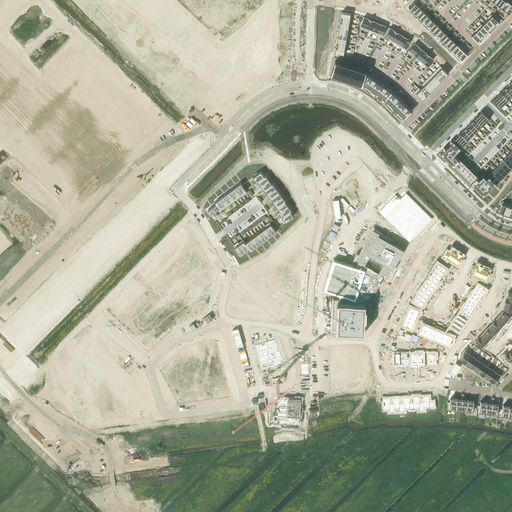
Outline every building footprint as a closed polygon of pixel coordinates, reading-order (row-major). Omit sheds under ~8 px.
[(500,0),(496,6),(500,9),(506,0),(500,0)] [(506,0),(500,9),(504,12),(504,11),(510,3),(506,0)] [(409,7),(408,7),(408,9),(409,9),(409,10),(411,12),(418,6),(414,2),(409,7)] [(418,6),(411,12),(415,16),(421,9),(418,6)] [(421,9),(415,16),(418,19),(425,11),(422,8),(421,9)] [(425,11),(418,19),(421,22),(429,14),(425,11)] [(429,14),(421,22),(424,25),(431,19),(432,18),(429,14)] [(490,14),(487,17),(488,19),(488,18),(495,26),(499,22),(490,14)] [(363,17),(360,26),(365,28),(365,27),(368,18),(363,17)] [(488,19),(485,22),(492,29),(495,26),(488,18),(488,19)] [(431,19),(424,25),(428,29),(434,22),(431,19)] [(434,22),(428,29),(431,32),(439,24),(435,21),(434,22)] [(373,30),(373,33),(377,35),(382,24),(377,22),(374,31),(373,30)] [(482,25),(489,32),(492,29),(485,22),(482,25)] [(481,23),(477,27),(486,35),(489,32),(482,25),(481,23)] [(382,24),(377,35),(382,36),(386,26),(382,24)] [(439,24),(431,32),(434,35),(441,28),(442,27),(439,24)] [(389,27),(385,35),(389,38),(394,30),(389,27)] [(477,27),(474,30),(475,32),(482,39),(486,35),(477,27)] [(441,28),(434,35),(438,38),(445,31),(441,28)] [(389,38),(388,40),(392,42),(393,41),(398,32),(394,30),(389,38)] [(445,31),(438,38),(441,42),(447,35),(448,35),(445,31)] [(398,32),(393,41),(396,44),(397,44),(402,35),(398,32)] [(475,32),(471,35),(479,42),(482,39),(475,32)] [(396,44),(396,45),(400,47),(406,37),(402,35),(397,44),(396,44)] [(447,35),(441,42),(444,45),(450,38),(447,35)] [(406,37),(400,47),(405,50),(410,40),(406,37)] [(450,38),(444,45),(447,48),(454,41),(450,38)] [(454,41),(447,48),(450,51),(457,45),(457,44),(454,41)] [(415,43),(407,52),(411,55),(413,53),(419,46),(415,43)] [(457,45),(450,51),(454,54),(461,46),(458,43),(457,44),(457,45)] [(419,46),(413,53),(416,56),(422,49),(419,46)] [(461,46),(454,54),(457,58),(465,50),(461,46)] [(416,56),(415,57),(419,60),(426,52),(422,49),(416,56)] [(465,50),(457,58),(460,61),(468,53),(465,50)] [(426,52),(419,60),(423,64),(424,63),(423,63),(429,56),(426,52)] [(429,56),(423,63),(424,63),(427,66),(433,59),(429,56)] [(335,60),(330,74),(354,81),(357,82),(358,82),(361,83),(364,85),(363,86),(370,91),(371,90),(373,91),(375,93),(374,94),(381,99),(382,97),(384,99),(386,101),(385,102),(391,108),(392,107),(396,110),(396,111),(395,111),(401,117),(402,116),(404,119),(411,111),(391,91),(365,72),(335,62),(336,60),(335,60)] [(440,65),(436,69),(444,77),(448,74),(440,65)] [(436,69),(432,73),(441,81),(444,77),(436,69)] [(432,73),(429,76),(437,85),(441,81),(432,73)] [(429,76),(425,80),(433,88),(437,85),(429,76)] [(425,80),(421,84),(423,86),(423,85),(430,92),(433,88),(425,80)] [(420,89),(426,95),(430,92),(423,85),(423,86),(420,89)] [(418,87),(414,91),(422,99),(426,95),(420,89),(418,87)] [(504,89),(500,92),(508,100),(511,96),(504,89)] [(500,92),(497,96),(505,104),(508,100),(500,92)] [(497,96),(493,100),(501,108),(505,104),(497,96)] [(482,111),(478,115),(485,122),(486,123),(490,119),(482,111)] [(478,115),(474,119),(482,126),(485,122),(478,115)] [(474,119),(471,122),(478,129),(482,126),(474,119)] [(471,122),(467,126),(474,133),(475,133),(478,129),(471,122)] [(467,126),(464,129),(472,138),(476,134),(475,133),(474,133),(467,126)] [(464,129),(460,133),(467,140),(469,142),(472,138),(464,129)] [(460,133),(456,137),(464,144),(467,140),(460,133)] [(456,137),(453,140),(460,147),(464,144),(456,137)] [(453,140),(440,153),(483,195),(495,183),(488,176),(486,178),(482,175),(478,179),(453,154),(460,147),(453,140)] [(503,159),(511,167),(511,165),(511,160),(506,155),(503,159)] [(503,159),(499,163),(499,164),(500,164),(507,172),(511,168),(511,167),(503,159)] [(499,164),(496,168),(504,175),(505,176),(506,174),(506,173),(507,172),(500,164),(499,164)] [(496,168),(492,172),(500,179),(504,175),(496,168)] [(255,175),(253,177),(256,182),(257,181),(264,176),(260,171),(258,173),(257,172),(254,174),(255,175)] [(492,172),(488,175),(496,183),(497,183),(499,182),(498,181),(500,179),(492,172)] [(264,176),(257,181),(260,185),(268,179),(265,175),(264,176)] [(260,185),(259,186),(262,191),(263,190),(272,184),(268,179),(260,185)] [(240,183),(236,186),(243,195),(242,195),(243,196),(248,192),(242,185),(240,183)] [(272,184),(263,190),(266,195),(267,194),(276,188),(272,183),(272,184)] [(236,186),(233,188),(240,197),(242,195),(243,195),(236,186)] [(233,188),(230,190),(237,199),(240,197),(233,188)] [(276,188),(267,194),(270,198),(279,192),(276,188)] [(230,190),(227,192),(234,201),(237,199),(230,190)] [(227,192),(224,194),(231,203),(234,201),(227,192)] [(270,198),(269,199),(273,203),(274,203),(273,202),(282,196),(279,192),(270,198)] [(224,194),(222,196),(228,205),(231,203),(224,194)] [(393,197),(376,214),(407,244),(411,240),(413,238),(430,221),(404,194),(397,201),(393,197)] [(222,196),(219,199),(224,206),(224,207),(225,207),(228,205),(222,196)] [(282,196),(273,202),(274,203),(277,207),(284,201),(285,201),(282,196)] [(219,199),(214,202),(216,204),(220,209),(224,207),(224,206),(219,199)] [(284,201),(277,207),(280,211),(288,205),(285,201),(284,201)] [(502,201),(498,212),(503,214),(507,203),(502,201)] [(507,203),(503,214),(508,215),(511,204),(507,203)] [(216,204),(212,207),(218,215),(223,212),(220,209),(216,204)] [(280,211),(278,212),(281,217),(290,211),(291,210),(288,205),(280,211)] [(212,207),(208,210),(215,219),(219,216),(218,215),(212,207)] [(281,217),(280,218),(284,223),(288,220),(289,221),(292,218),(291,217),(293,216),(290,211),(281,217)] [(269,222),(265,225),(265,226),(272,234),(276,231),(275,229),(269,222)] [(265,226),(263,228),(269,237),(272,234),(265,226)] [(263,228),(260,230),(266,239),(269,237),(263,228)] [(260,230),(257,232),(263,241),(266,239),(260,230)] [(374,230),(356,260),(359,261),(355,267),(336,260),(326,288),(340,293),(338,298),(334,298),(331,329),(361,331),(363,305),(366,299),(370,302),(381,282),(380,282),(384,276),(388,279),(405,250),(386,239),(387,238),(374,230)] [(178,235),(177,236),(178,236),(185,243),(189,238),(191,240),(193,237),(189,233),(186,235),(182,231),(181,232),(180,231),(177,234),(178,235)] [(257,232),(254,234),(260,243),(263,241),(257,232)] [(254,234),(251,236),(257,245),(260,243),(254,234)] [(177,236),(173,240),(178,244),(176,247),(181,251),(183,249),(181,247),(185,243),(178,236),(177,236)] [(251,236),(248,239),(249,240),(249,239),(255,247),(257,245),(251,236)] [(243,239),(238,243),(239,244),(245,251),(249,249),(249,248),(245,242),(243,239)] [(245,242),(249,248),(249,249),(250,250),(255,247),(249,239),(249,240),(245,242)] [(237,242),(233,245),(236,248),(241,255),(245,251),(239,244),(238,243),(237,242)] [(165,249),(173,256),(177,252),(178,253),(181,251),(176,247),(174,249),(169,244),(165,249)] [(446,248),(442,254),(445,256),(446,255),(450,258),(456,248),(451,245),(448,250),(446,248)] [(456,248),(450,258),(455,261),(454,262),(457,264),(461,258),(458,256),(461,251),(456,248)] [(165,249),(161,254),(165,258),(163,260),(168,265),(170,262),(169,260),(173,256),(165,249)] [(200,250),(191,255),(194,260),(203,255),(204,255),(200,250)] [(203,255),(194,260),(197,265),(206,260),(203,255)] [(153,263),(160,270),(164,265),(166,267),(168,265),(163,260),(161,262),(157,258),(156,259),(155,258),(152,261),(153,262),(153,263)] [(206,260),(197,265),(200,270),(209,264),(206,260)] [(436,260),(434,264),(443,270),(445,266),(436,260)] [(472,265),(469,271),(472,273),(473,271),(478,274),(482,263),(482,264),(482,263),(477,261),(474,266),(472,265)] [(153,262),(148,267),(153,272),(151,274),(155,278),(158,276),(156,274),(160,270),(153,263),(153,262)] [(482,263),(478,274),(483,276),(482,277),(486,278),(488,272),(485,271),(487,266),(482,264),(482,263)] [(209,264),(200,270),(203,274),(205,273),(206,274),(209,272),(209,271),(212,269),(209,264)] [(434,264),(431,268),(440,274),(443,270),(434,264)] [(431,268),(429,272),(430,272),(438,278),(440,274),(431,268)] [(430,272),(427,276),(436,282),(438,278),(430,272)] [(427,276),(425,280),(433,285),(436,282),(427,276)] [(139,277),(135,281),(135,282),(135,281),(143,288),(147,284),(149,286),(151,283),(146,279),(144,281),(139,277)] [(200,281),(199,286),(209,288),(210,282),(206,282),(207,280),(202,280),(202,281),(200,281)] [(423,283),(422,284),(431,289),(433,285),(425,280),(423,283)] [(135,282),(131,286),(136,291),(134,292),(138,297),(141,294),(139,293),(143,288),(135,281),(135,282)] [(477,282),(474,286),(483,291),(485,287),(477,282)] [(422,284),(420,287),(428,293),(431,289),(422,284),(423,283),(422,283),(422,284)] [(474,286),(472,290),(480,295),(483,291),(474,286)] [(420,287),(417,292),(418,292),(426,297),(428,293),(420,287)] [(123,295),(130,302),(134,298),(136,299),(138,297),(134,292),(132,295),(127,290),(126,291),(125,291),(123,293),(123,294),(123,295)] [(472,290),(469,293),(478,299),(480,295),(472,290)] [(418,292),(415,295),(424,301),(426,297),(418,292)] [(469,293),(467,297),(475,303),(478,299),(469,293)] [(123,295),(118,299),(123,304),(121,306),(126,310),(128,308),(126,306),(130,302),(123,295)] [(415,295),(413,300),(421,305),(424,301),(415,295)] [(197,297),(196,302),(198,303),(198,304),(202,305),(202,303),(206,304),(207,299),(197,297)] [(467,297),(465,301),(473,307),(475,303),(467,297)] [(465,301),(462,305),(471,310),(473,307),(465,301)] [(511,304),(504,302),(502,308),(511,311),(511,310),(511,304)] [(189,303),(185,306),(192,314),(196,311),(189,303)] [(110,308),(110,309),(118,316),(122,311),(124,313),(126,310),(121,306),(119,308),(114,304),(110,308)] [(410,305),(408,310),(417,313),(419,309),(410,305)] [(462,305),(460,309),(468,314),(471,310),(462,305)] [(185,306),(182,309),(189,317),(192,314),(185,306)] [(107,312),(106,313),(111,317),(108,320),(113,324),(116,322),(114,320),(118,316),(110,309),(110,308),(109,309),(108,308),(106,311),(107,312)] [(182,309),(178,313),(185,320),(189,317),(182,309)] [(460,309),(458,313),(466,318),(469,314),(468,314),(460,309)] [(408,310),(406,314),(416,318),(417,313),(408,310)] [(502,310),(499,315),(506,321),(506,322),(507,323),(511,318),(502,310)] [(175,316),(181,322),(180,323),(181,324),(185,320),(178,313),(175,316)] [(458,313),(455,317),(463,322),(464,323),(466,318),(458,313)] [(406,314),(404,319),(405,319),(414,322),(416,318),(406,314)] [(174,315),(170,318),(177,326),(180,323),(181,322),(175,316),(174,315)] [(499,315),(495,319),(502,326),(506,322),(506,321),(499,315)] [(455,317),(453,321),(461,326),(463,322),(455,317)] [(170,318),(167,321),(174,329),(177,326),(170,318)] [(405,319),(403,323),(412,327),(414,322),(405,319)] [(495,319),(491,323),(498,330),(502,326),(495,319)] [(167,321),(163,324),(170,332),(174,329),(167,321)] [(453,321),(450,325),(458,330),(461,326),(453,321)] [(126,322),(120,328),(124,332),(130,325),(126,322)] [(423,323),(420,332),(424,334),(428,325),(423,323)] [(487,327),(495,335),(499,330),(498,330),(491,323),(487,327)] [(163,324),(159,328),(166,335),(170,332),(163,324)] [(124,332),(127,336),(128,335),(127,335),(134,328),(130,325),(124,332)] [(424,334),(428,336),(432,326),(428,325),(424,334)] [(487,327),(483,332),(490,338),(492,340),(496,335),(495,335),(487,327)] [(134,328),(127,335),(128,335),(131,338),(137,332),(134,328)] [(159,328),(156,331),(163,339),(166,335),(159,328)] [(137,332),(131,338),(134,341),(135,342),(141,335),(137,332)] [(483,332),(479,336),(486,342),(490,338),(483,332)] [(448,333),(445,343),(449,345),(453,335),(448,333)] [(213,334),(203,337),(221,397),(231,394),(213,334)] [(134,341),(134,342),(138,345),(144,338),(141,335),(135,342),(134,341)] [(479,336),(475,340),(482,347),(486,342),(479,336)] [(144,338),(138,345),(142,348),(148,341),(144,338)] [(277,339),(255,345),(261,365),(273,361),(275,366),(284,363),(277,339)] [(148,341),(142,348),(145,352),(147,350),(148,351),(151,348),(150,347),(151,345),(148,341)] [(511,356),(505,349),(499,356),(503,360),(505,358),(511,364),(511,362),(511,356)] [(466,350),(460,359),(465,363),(471,355),(472,354),(466,350)] [(471,355),(465,363),(470,366),(476,358),(475,358),(471,355)] [(476,358),(470,366),(475,369),(480,361),(481,360),(476,357),(475,358),(476,358)] [(480,361),(475,369),(479,372),(485,364),(480,361)] [(485,364),(479,372),(484,376),(490,368),(485,364)] [(490,368),(484,376),(489,379),(494,371),(490,368)] [(494,371),(489,379),(494,382),(498,377),(499,378),(500,376),(499,375),(500,374),(494,371)] [(278,406),(276,423),(298,425),(300,399),(278,398),(278,406)] [(447,401),(447,405),(449,405),(449,407),(455,408),(456,399),(450,398),(449,402),(447,401)] [(467,400),(466,412),(472,412),(473,410),(476,410),(476,405),(473,404),(474,400),(467,400)] [(486,402),(484,414),(490,415),(492,403),(493,403),(493,401),(491,400),(491,403),(486,402)] [(477,405),(477,408),(479,408),(478,413),(484,414),(486,402),(480,401),(479,405),(477,405)] [(499,408),(498,413),(501,414),(500,416),(506,418),(509,406),(503,405),(502,408),(499,408)] [(253,416),(247,417),(248,428),(255,427),(254,426),(256,426),(256,423),(254,423),(253,416)] [(231,426),(229,426),(229,429),(231,429),(231,430),(238,429),(236,418),(230,419),(231,426)] [(243,418),(236,418),(238,429),(244,428),(244,427),(246,427),(246,424),(244,424),(243,418)] [(222,420),(216,421),(217,432),(223,431),(223,430),(225,430),(225,427),(223,427),(222,420)] [(210,429),(208,429),(209,432),(211,432),(211,433),(217,432),(216,421),(209,422),(210,429)] [(201,423),(195,424),(196,434),(203,434),(203,433),(205,432),(204,429),(202,430),(201,423)] [(189,431),(187,432),(188,435),(190,434),(190,435),(196,434),(195,424),(189,425),(189,431)] [(179,433),(177,433),(177,436),(179,436),(179,437),(186,436),(185,425),(178,426),(179,433)]
